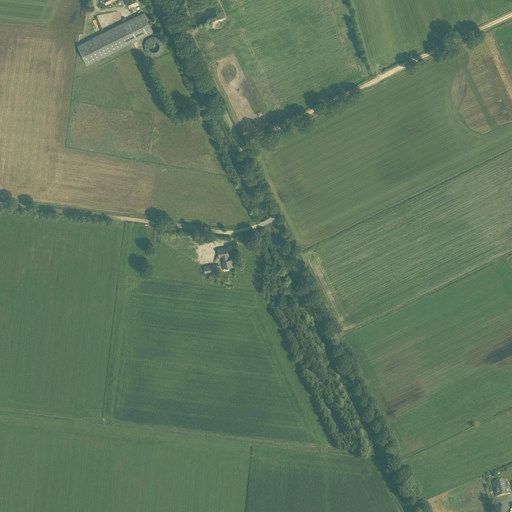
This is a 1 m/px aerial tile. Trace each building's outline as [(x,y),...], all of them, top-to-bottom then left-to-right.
[(136,10),(134,6),(139,4),(136,0),(125,0),(130,8),(132,7),(134,11),(136,10)] [(87,65),(153,32),(143,12),(77,45),(87,65)] [(228,260),(228,256),(227,248),(218,249),(220,257),(223,257),(223,260),(222,261),(223,268),(224,271),(229,270),(229,267),(232,266),(231,259),(228,260)] [(217,265),(217,264),(204,266),(205,273),(218,271),(221,270),(220,265),(217,265)] [(504,480),(493,482),(494,490),(495,491),(497,497),(507,495),(506,488),(509,487),(507,482),(505,483),(504,480)]
